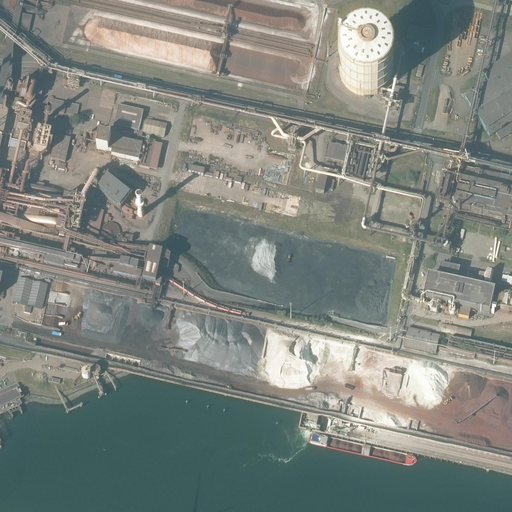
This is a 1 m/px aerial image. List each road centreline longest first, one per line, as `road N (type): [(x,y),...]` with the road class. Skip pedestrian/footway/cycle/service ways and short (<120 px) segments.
road 1 (unknown): [(4,316),(202,374),(294,395),(349,390),(511,438)]
road 2 (unclassified): [(511,164),(56,65),(0,63)]
